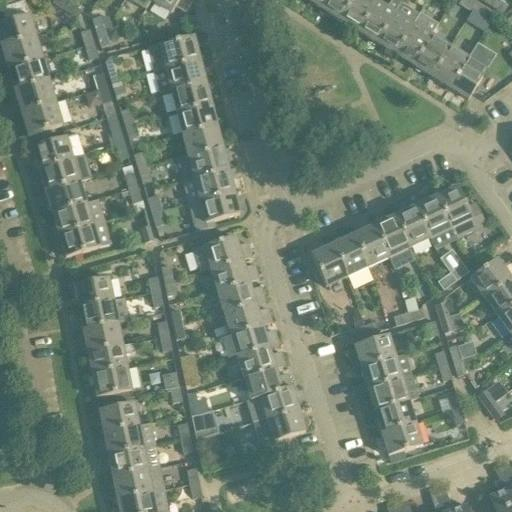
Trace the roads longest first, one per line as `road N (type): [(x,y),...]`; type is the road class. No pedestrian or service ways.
road 1 (residential): [(354,511),(263,234),(290,209)]
road 2 (residential): [(46,498),(19,295),(0,239)]
road 3 (residential): [(290,209),(239,15),(243,0)]
road 4 (residential): [(290,209),(442,138),(473,157)]
road 5 (residential): [(355,511),(511,449)]
